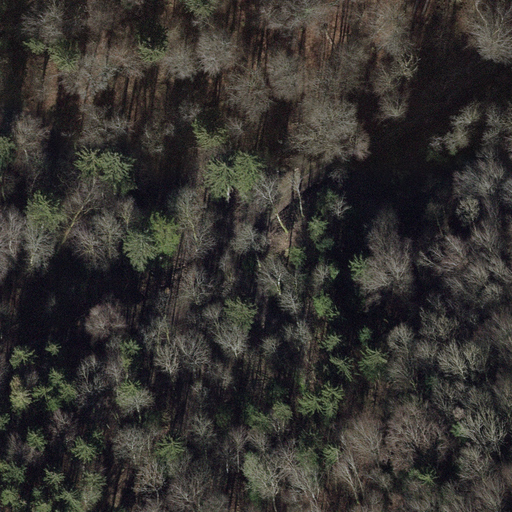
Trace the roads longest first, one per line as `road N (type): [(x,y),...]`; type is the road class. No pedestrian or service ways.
road 1 (track): [(0,363),(31,341),(107,319),(180,313),(224,282),(256,218),(307,177),(416,124),(511,51)]
road 2 (track): [(0,463),(71,435),(106,438),(123,450),(126,476)]
